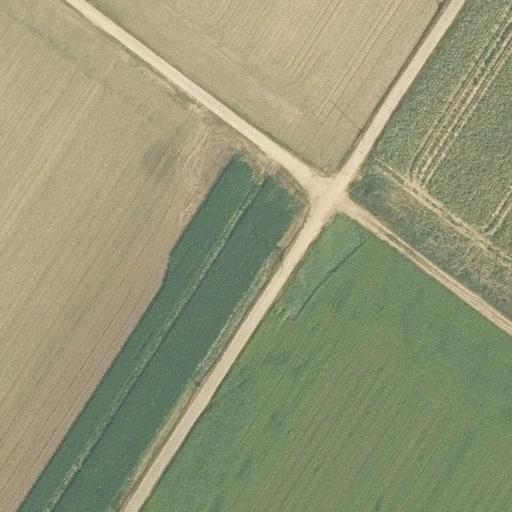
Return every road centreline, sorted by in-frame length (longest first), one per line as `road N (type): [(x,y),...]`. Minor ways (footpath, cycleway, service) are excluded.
road 1 (track): [(146,511),(475,0)]
road 2 (track): [(73,0),(511,328)]
